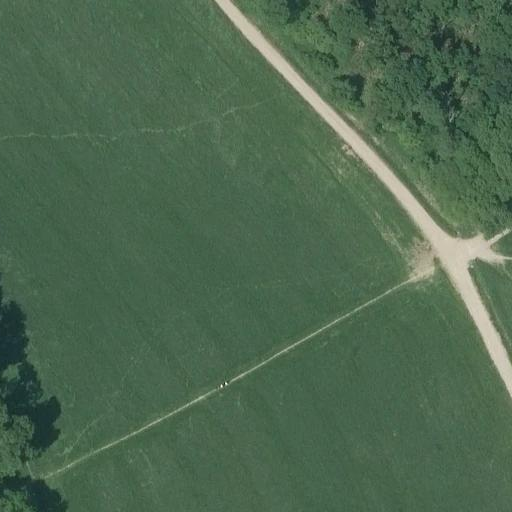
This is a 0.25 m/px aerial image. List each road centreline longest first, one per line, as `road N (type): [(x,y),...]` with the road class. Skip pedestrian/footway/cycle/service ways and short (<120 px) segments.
road 1 (track): [(223,0),(452,258)]
road 2 (track): [(452,258),(511,386)]
